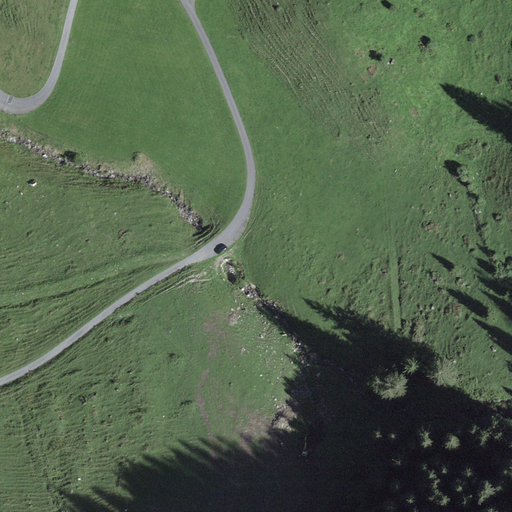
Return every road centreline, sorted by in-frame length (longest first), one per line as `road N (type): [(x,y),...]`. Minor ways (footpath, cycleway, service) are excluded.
road 1 (unclassified): [(183,0),(250,156),(247,216),(231,242),(141,290),(0,384)]
road 2 (unclassified): [(0,97),(17,107),(42,98),(74,0)]
